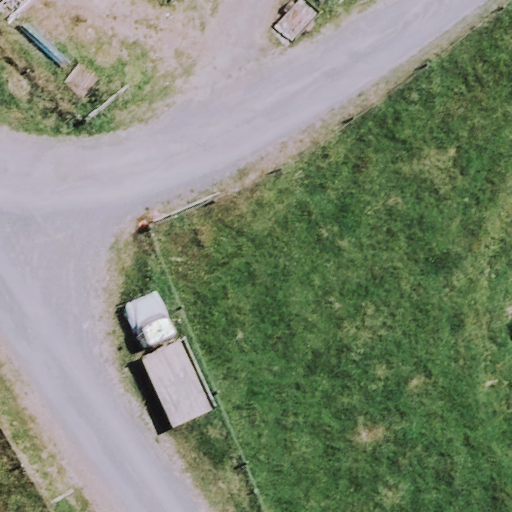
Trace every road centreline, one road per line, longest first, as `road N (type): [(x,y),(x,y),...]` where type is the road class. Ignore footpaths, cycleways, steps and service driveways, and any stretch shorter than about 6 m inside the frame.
road 1 (track): [(0,162),(119,178),(250,120),(417,0)]
road 2 (track): [(184,511),(0,255)]
